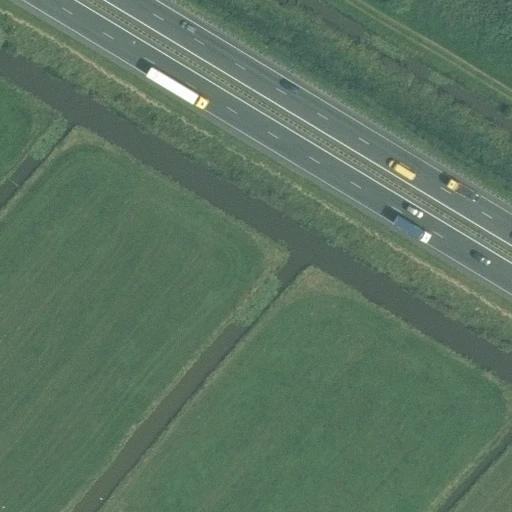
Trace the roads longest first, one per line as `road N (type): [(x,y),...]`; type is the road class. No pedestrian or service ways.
road 1 (trunk): [(48,0),(511,279)]
road 2 (trunk): [(511,231),(127,0)]
road 3 (track): [(347,0),(511,101)]
